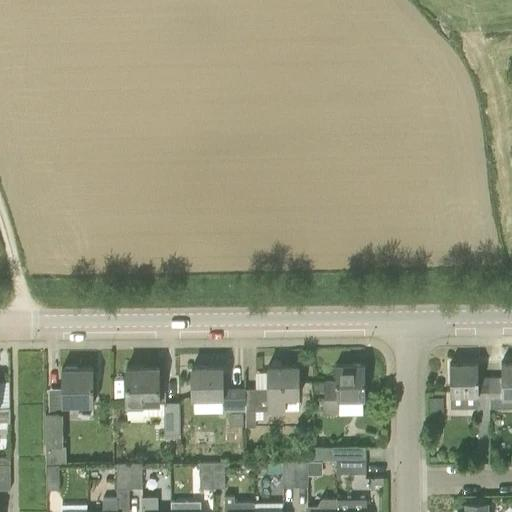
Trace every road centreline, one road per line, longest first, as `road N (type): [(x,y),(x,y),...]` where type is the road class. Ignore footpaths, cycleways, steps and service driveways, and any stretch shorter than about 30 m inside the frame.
road 1 (residential): [(408,317),(0,322)]
road 2 (residential): [(408,476),(408,317)]
